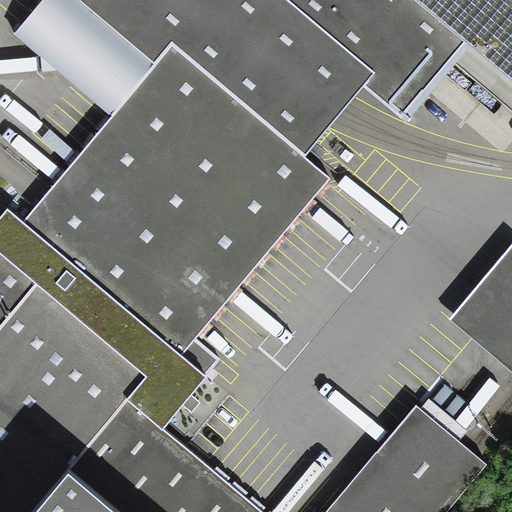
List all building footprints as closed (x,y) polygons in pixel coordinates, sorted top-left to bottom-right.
[(287,0),(102,0),(166,53),(291,158),(346,92),(367,67),(287,0)] [(465,41),(416,0),(287,0),(367,67),(411,104),(465,41)] [(511,0),(416,0),(465,41),(511,80),(511,0)] [(166,53),(26,218),(183,350),(323,185),(291,158),(166,53)] [(183,350),(26,218),(5,201),(0,206),(0,511),(37,511),(78,464),(133,399),(166,426),(210,373),(183,350)] [(511,244),(461,302),(511,346),(511,244)] [(326,511),(268,511),(166,426),(133,399),(78,464),(135,511),(445,511),(486,464),(467,448),(416,405),(326,511)] [(135,511),(78,464),(37,511),(135,511)]
